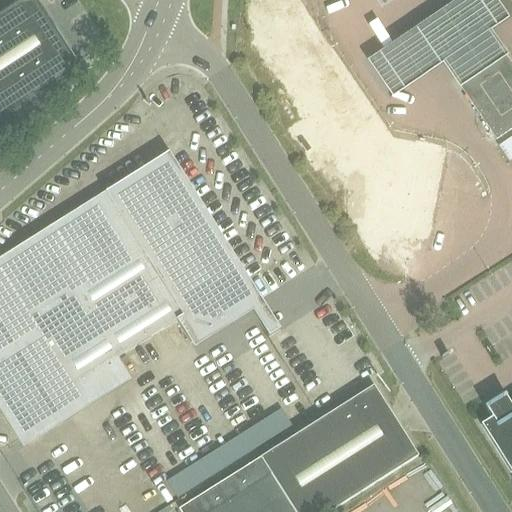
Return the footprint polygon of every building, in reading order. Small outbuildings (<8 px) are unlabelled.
[(509,34),(486,0),(483,0),(373,75),(397,111),(451,74),(457,83),(502,52),(496,43),(509,34)] [(0,121),(34,100),(30,95),(68,70),(70,61),(33,4),(24,2),(0,17),(0,121)] [(511,128),(511,66),(505,57),(502,52),(457,83),(496,140),(511,128)] [(511,136),(498,146),(509,163),(511,160),(511,136)] [(0,265),(0,401),(25,440),(127,376),(117,359),(177,321),(190,343),(249,306),(160,165),(0,265)] [(330,511),(418,457),(374,387),(179,510),(180,511),(330,511)] [(481,425),(510,473),(511,471),(511,405),(511,406),(506,397),(507,397),(505,394),(484,407),(486,410),(492,418),(481,425)] [(195,487),(185,470),(169,481),(179,497),(195,487)]
